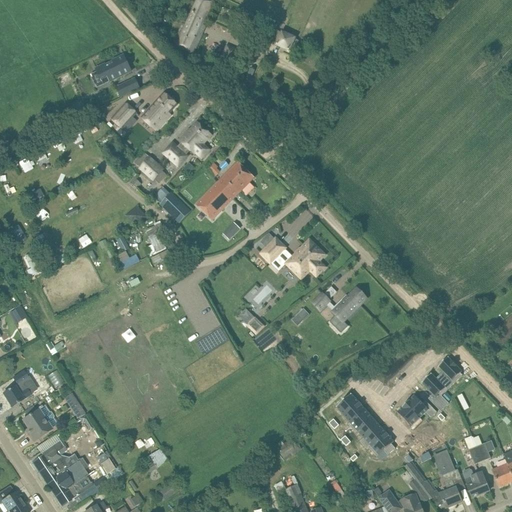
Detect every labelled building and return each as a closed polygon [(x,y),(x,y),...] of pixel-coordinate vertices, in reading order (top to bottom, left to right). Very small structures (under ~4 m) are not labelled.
[(212,0),(193,0),(174,44),(193,55),(202,35),(201,32),(214,1),(212,0)] [(298,41),(278,32),(273,43),(293,52),(298,41)] [(226,44),(217,68),(230,73),(240,50),(226,44)] [(106,76),(109,82),(131,72),(124,56),(96,69),(101,78),(106,76)] [(209,67),(204,63),(199,70),(204,73),(209,67)] [(121,97),(139,88),(135,79),(117,88),(121,97)] [(241,85),(228,79),(225,86),(239,91),(241,85)] [(141,118),(156,132),(171,115),(169,114),(177,105),(164,93),(141,118)] [(137,113),(126,103),(112,119),(122,129),(137,113)] [(211,135),(198,123),(179,143),(180,144),(177,148),(173,144),(164,154),(178,166),(187,157),(186,156),(191,151),(194,154),(195,152),(202,158),(209,150),(202,145),(211,135)] [(138,169),(153,182),(165,170),(155,161),(151,158),(152,157),(150,156),(138,169)] [(15,162),(19,171),(27,167),(23,159),(15,162)] [(212,220),(246,186),(253,178),(238,163),(197,205),(212,220)] [(211,164),(205,170),(214,179),(220,172),(211,164)] [(159,205),(179,224),(191,212),(172,193),(170,194),(163,187),(155,196),(161,203),(159,205)] [(37,196),(27,201),(30,208),(44,200),(41,194),(37,196)] [(262,204),(257,208),(261,213),(266,208),(262,204)] [(126,215),(135,226),(147,217),(138,206),(126,215)] [(234,224),(227,231),(233,236),(240,229),(234,224)] [(166,249),(158,233),(149,238),(152,245),(144,250),(148,258),(166,249)] [(130,249),(123,237),(116,240),(123,253),(130,249)] [(286,248),(276,238),(260,254),(270,264),(279,256),(285,249),(286,248)] [(285,249),(279,256),(286,263),(286,264),(301,280),(311,270),(316,276),(324,268),(319,262),(325,255),(309,240),(293,256),(285,249)] [(105,241),(99,243),(102,249),(104,248),(107,247),(108,246),(105,241)] [(122,271),(140,262),(136,254),(130,258),(126,251),(115,257),(122,271)] [(366,296),(355,286),(342,300),(341,298),(333,306),(335,308),(332,311),(343,321),(366,296)] [(320,311),(329,300),(321,293),(312,303),(320,311)] [(21,307),(15,310),(21,320),(27,317),(21,307)] [(241,313),(239,316),(255,333),(263,326),(246,309),(243,312),(242,311),(241,313)] [(304,309),(298,315),(303,321),(309,315),(304,309)] [(502,346),(511,336),(511,314),(491,334),(502,346)] [(46,344),(52,355),(57,352),(51,342),(46,344)] [(443,371),(436,379),(444,387),(452,380),(452,381),(462,372),(447,357),(438,366),(443,371)] [(47,376),(56,387),(64,382),(56,370),(47,376)] [(11,407),(20,402),(23,400),(31,395),(27,388),(27,389),(23,384),(29,380),(23,371),(13,379),(17,385),(3,394),(11,407)] [(431,374),(421,383),(433,394),(428,399),(439,410),(447,402),(439,394),(445,388),(444,387),(436,379),(431,374)] [(72,393),(64,397),(77,419),(85,414),(72,393)] [(350,394),(335,407),(343,416),(358,403),(350,394)] [(414,396),(405,404),(419,418),(425,413),(431,418),(436,412),(426,401),(422,404),(414,396)] [(358,403),(343,416),(350,424),(365,410),(358,403)] [(405,404),(397,413),(411,427),(419,418),(405,404)] [(45,405),(39,409),(22,420),(31,432),(28,434),(34,442),(53,429),(48,422),(53,418),(54,416),(51,412),(49,412),(45,405)] [(365,410),(350,424),(356,431),(371,418),(365,410)] [(85,416),(79,419),(82,424),(85,422),(90,431),(93,429),(85,416)] [(371,418),(356,431),(363,439),(378,426),(371,418)] [(378,426),(363,439),(370,447),(385,433),(378,426)] [(307,435),(302,428),(294,434),(298,441),(307,435)] [(385,433),(370,447),(378,456),(384,450),(388,455),(396,448),(392,444),(393,442),(385,433)] [(302,450),(291,434),(275,446),(278,449),(277,450),(278,451),(276,452),(284,463),(302,450)] [(483,462),(473,438),(472,438),(472,437),(464,440),(468,451),(469,451),(475,465),(483,462)] [(473,438),(483,462),(491,458),(485,444),(481,445),(477,437),(473,438)] [(86,499),(109,484),(123,474),(118,467),(103,476),(98,469),(95,471),(86,457),(79,461),(68,445),(64,447),(59,441),(42,454),(43,455),(32,462),(62,506),(82,493),(86,499)] [(81,457),(87,454),(84,447),(78,450),(81,457)] [(105,462),(109,459),(111,458),(107,452),(104,448),(98,452),(100,456),(98,457),(102,464),(105,462)] [(445,450),(433,456),(448,492),(440,495),(444,504),(446,509),(462,502),(457,491),(465,488),(458,470),(456,471),(447,450),(445,450)] [(511,462),(492,471),(499,488),(511,482),(511,451),(510,452),(509,453),(511,460),(511,462)] [(252,483),(259,494),(264,490),(258,481),(261,479),(261,478),(275,470),(269,460),(248,474),(253,482),(252,483)] [(412,461),(405,466),(408,470),(415,480),(414,480),(427,497),(437,490),(429,479),(427,480),(415,464),(412,461)] [(150,473),(157,469),(153,463),(146,467),(150,473)] [(474,476),(465,480),(472,498),(489,491),(485,480),(482,473),(474,476)] [(137,489),(131,481),(128,483),(134,492),(137,489)] [(157,493),(163,502),(181,490),(175,481),(157,493)] [(351,504),(340,488),(336,492),(346,507),(351,504)] [(388,511),(397,511),(404,508),(406,511),(405,511),(423,511),(420,505),(416,495),(402,501),(397,502),(389,491),(379,498),(388,511)] [(19,496),(16,492),(2,501),(0,498),(0,511),(8,511),(23,502),(24,499),(21,496),(19,496)] [(301,494),(289,499),(293,509),(305,504),(301,495),(301,494)] [(133,508),(140,503),(135,497),(129,501),(133,508)] [(29,511),(23,502),(8,511),(29,511)] [(100,511),(107,508),(103,502),(96,506),(92,508),(86,511),(100,511)]
